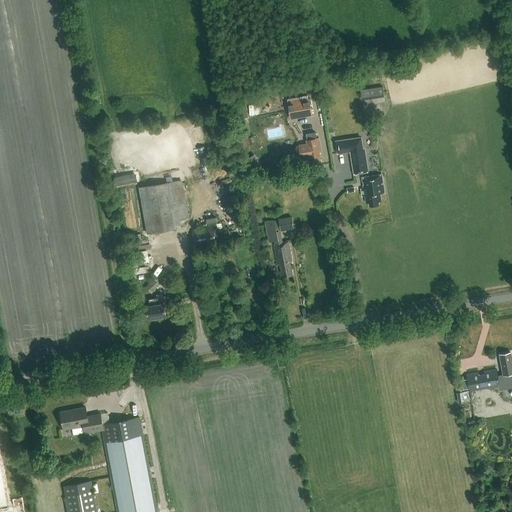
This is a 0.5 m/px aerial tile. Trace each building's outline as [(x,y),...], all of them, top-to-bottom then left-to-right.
[(384,96),(383,86),(360,90),(362,99),(384,96)] [(309,98),(287,102),(290,119),(312,115),(309,98)] [(320,160),(319,152),(321,152),(319,138),(315,138),(314,133),(306,135),(307,139),(306,140),(307,143),(298,145),(295,149),(297,156),(301,159),(310,157),(311,162),(320,160)] [(350,152),(353,174),(368,172),(364,148),(363,148),(361,137),(335,141),(337,154),(350,152)] [(365,196),(367,203),(369,202),(370,206),(379,204),(379,200),(381,200),(379,193),(384,192),(381,174),(362,177),(364,188),(361,189),(362,196),(365,196)] [(139,186),(147,233),(180,227),(179,219),(188,218),(182,179),(139,186)] [(278,219),(278,220),(280,230),(293,228),(291,217),(278,219)] [(276,232),(274,220),(265,222),(269,242),(272,241),(274,244),(273,244),(277,264),(280,264),(282,277),(292,275),(289,262),(292,262),(288,241),(281,242),(279,231),(276,232)] [(215,226),(192,230),(194,245),(218,240),(215,226)] [(151,293),(160,284),(154,278),(145,287),(151,293)] [(166,316),(164,308),(167,308),(165,296),(162,296),(162,294),(155,295),(156,298),(148,299),(149,305),(146,306),(148,319),(166,316)] [(470,391),(498,386),(499,390),(511,387),(511,358),(511,352),(499,354),(503,374),(497,375),(496,369),(467,374),(470,391)] [(88,432),(102,430),(104,429),(103,425),(101,413),(87,416),(86,407),(60,412),(63,429),(83,426),(84,433),(88,432)] [(104,429),(102,430),(117,511),(156,511),(139,418),(103,425),(104,429)] [(96,511),(91,480),(63,485),(68,511),(96,511)]
